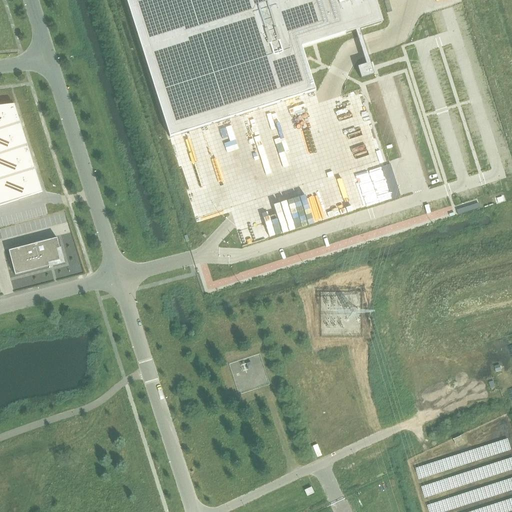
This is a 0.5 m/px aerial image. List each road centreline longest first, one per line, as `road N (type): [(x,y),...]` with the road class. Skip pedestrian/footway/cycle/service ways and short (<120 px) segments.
road 1 (unclassified): [(118,276),(193,511)]
road 2 (unclassified): [(49,60),(118,276)]
road 3 (unclassified): [(118,276),(0,307)]
